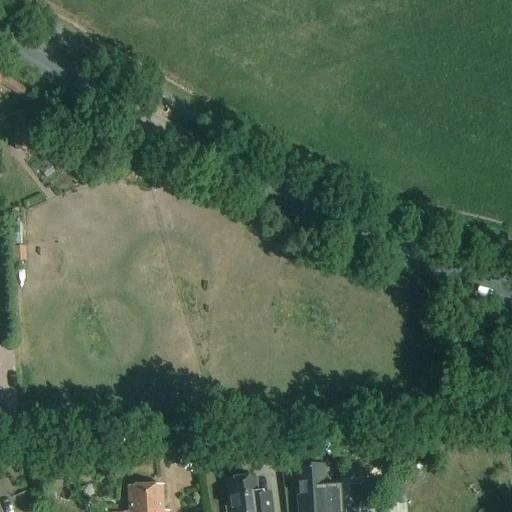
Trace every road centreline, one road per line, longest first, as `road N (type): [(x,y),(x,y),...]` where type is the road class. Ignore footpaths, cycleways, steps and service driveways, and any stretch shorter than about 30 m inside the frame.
road 1 (residential): [(511,410),(0,434)]
road 2 (secondary): [(109,101),(329,221),(511,294)]
road 3 (secondary): [(109,101),(0,33)]
